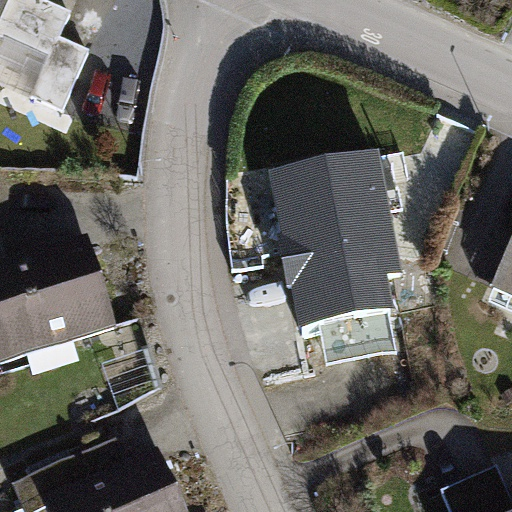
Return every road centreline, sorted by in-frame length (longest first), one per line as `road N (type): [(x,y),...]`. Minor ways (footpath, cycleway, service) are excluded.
road 1 (residential): [(222,0),(189,81),(182,210),(204,336),(275,511)]
road 2 (residential): [(511,84),(321,0)]
